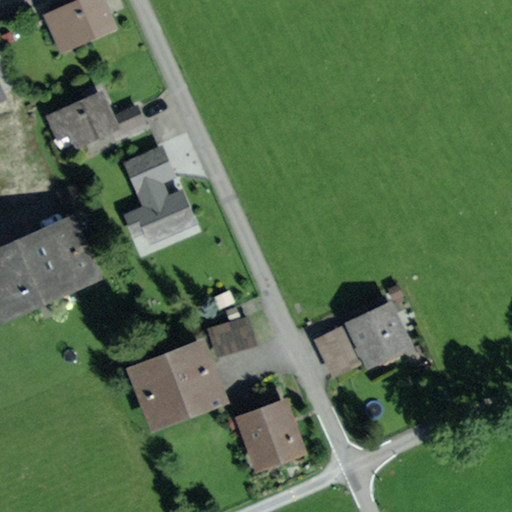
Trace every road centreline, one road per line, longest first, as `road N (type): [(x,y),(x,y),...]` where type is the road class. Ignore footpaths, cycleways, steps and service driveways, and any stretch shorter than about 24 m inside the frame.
road 1 (unclassified): [(350,466),(140,0)]
road 2 (unclassified): [(511,394),(350,466)]
